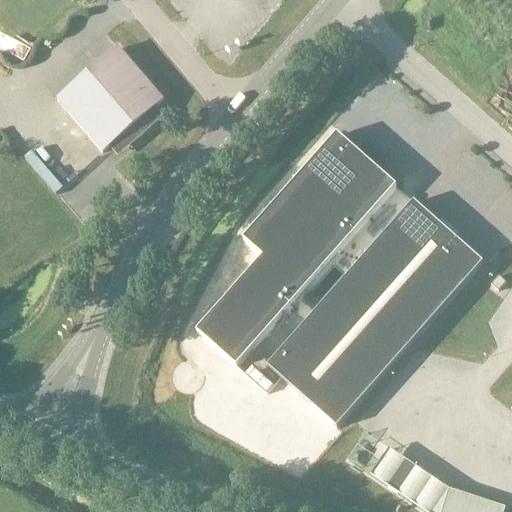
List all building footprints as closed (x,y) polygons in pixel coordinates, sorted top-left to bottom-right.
[(511,0),(500,0),(482,19),(511,48),(511,0)] [(56,103),(101,155),(110,147),(117,147),(125,146),(133,143),(139,138),(144,132),(148,126),(151,118),(152,111),(161,103),(117,51),(56,103)] [(511,89),(499,103),(509,113),(511,109),(511,89)] [(335,137),(241,242),(261,260),(195,334),(234,369),(395,189),(335,137)] [(412,204),(266,369),(335,431),(481,265),(412,204)] [(497,278),(489,286),(497,293),(505,285),(497,278)] [(388,452),(369,478),(421,511),(503,511),(504,511),(447,492),(388,452)]
